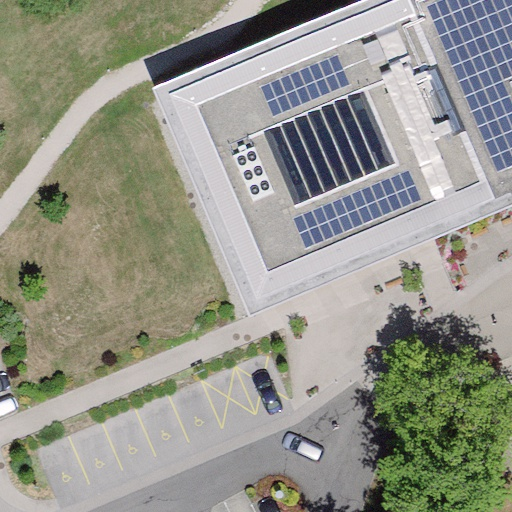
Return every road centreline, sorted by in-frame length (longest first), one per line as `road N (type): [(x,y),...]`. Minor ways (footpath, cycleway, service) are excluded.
road 1 (unclassified): [(137,511),(356,414)]
road 2 (unclassified): [(356,414),(498,276)]
